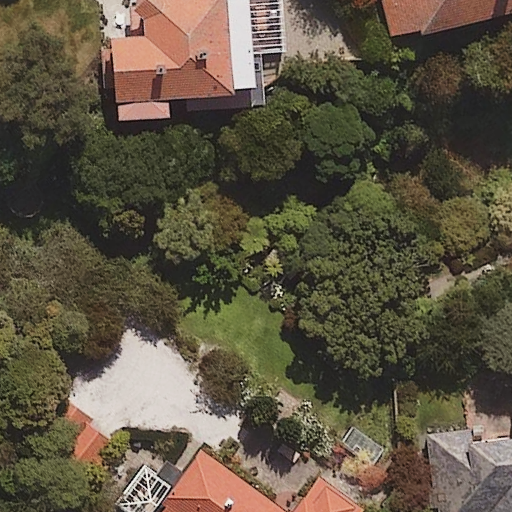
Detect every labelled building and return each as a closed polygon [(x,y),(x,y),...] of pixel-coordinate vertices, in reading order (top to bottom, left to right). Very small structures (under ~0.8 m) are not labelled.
[(162,110),(248,107),(245,0),(134,0),(136,44),(103,45),(105,130),(162,128),(162,110)] [(511,0),(386,0),(397,46),(511,21),(511,0)] [(115,449),(78,418),(48,454),(84,484),(115,449)] [(511,511),(511,443),(468,448),(466,430),(424,434),(432,511),(511,511)] [(292,511),(287,511),(204,447),(153,511),(354,511),(316,482),(292,511)]
